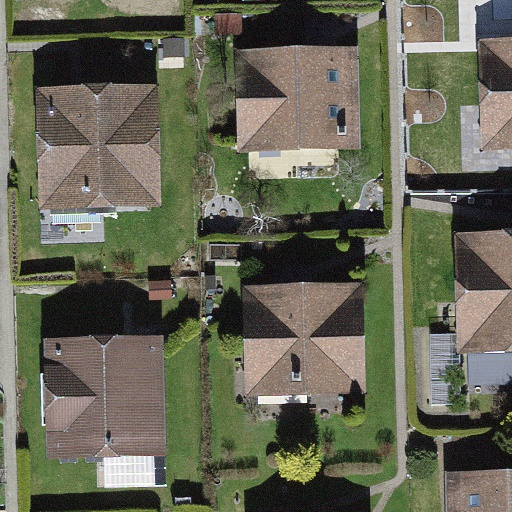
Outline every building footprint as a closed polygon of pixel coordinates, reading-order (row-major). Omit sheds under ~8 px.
[(355,63),(235,60),(233,158),(352,161),(355,63)] [(511,63),(480,63),(478,156),(511,156),(511,63)] [(158,103),(41,104),(42,220),(159,218),(158,103)] [(511,247),(453,248),(452,368),(511,368),(511,247)] [(362,307),(249,309),(250,418),(363,417),(362,307)] [(158,361),(49,361),(50,470),(159,469),(158,361)] [(511,511),(511,493),(458,495),(458,511),(511,511)]
